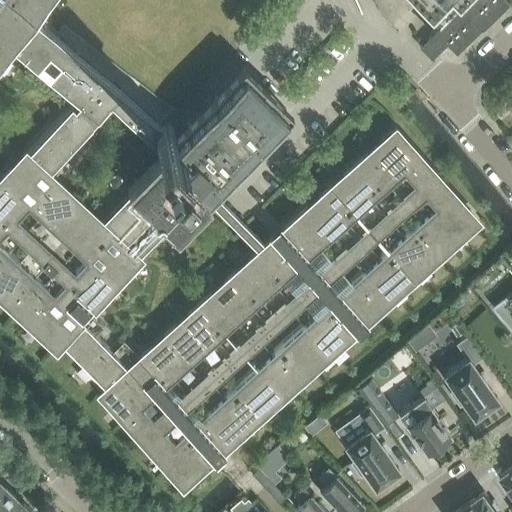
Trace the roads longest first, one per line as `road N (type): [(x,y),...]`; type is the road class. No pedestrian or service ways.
road 1 (residential): [(446,97),(410,56),(374,42),(341,0)]
road 2 (residential): [(0,423),(90,511)]
road 3 (residential): [(415,511),(511,441)]
